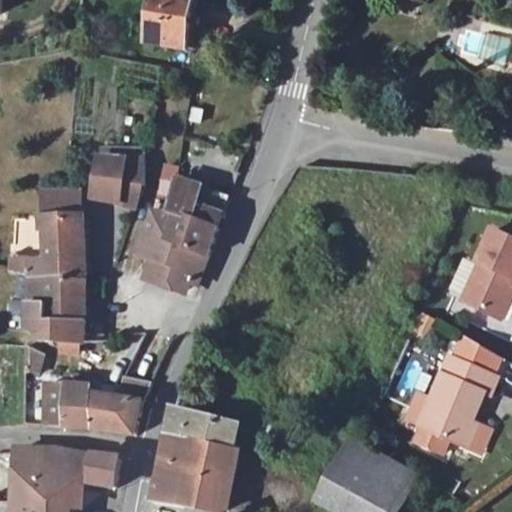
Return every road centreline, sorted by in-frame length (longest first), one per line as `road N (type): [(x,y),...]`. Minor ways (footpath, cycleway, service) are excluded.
road 1 (residential): [(147,458),(167,388),(281,124)]
road 2 (residential): [(511,165),(281,124)]
road 3 (residential): [(147,458),(0,447)]
road 4 (residential): [(281,124),(311,0)]
